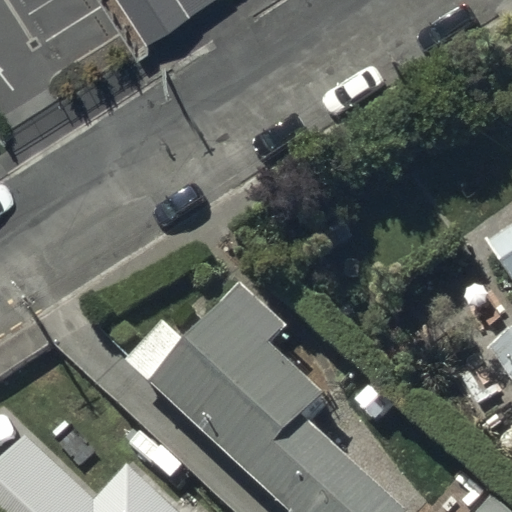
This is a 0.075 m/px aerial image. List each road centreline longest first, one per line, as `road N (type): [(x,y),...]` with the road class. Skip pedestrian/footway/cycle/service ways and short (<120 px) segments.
road 1 (residential): [(415,0),(98,210)]
road 2 (residential): [(98,210),(0,82)]
